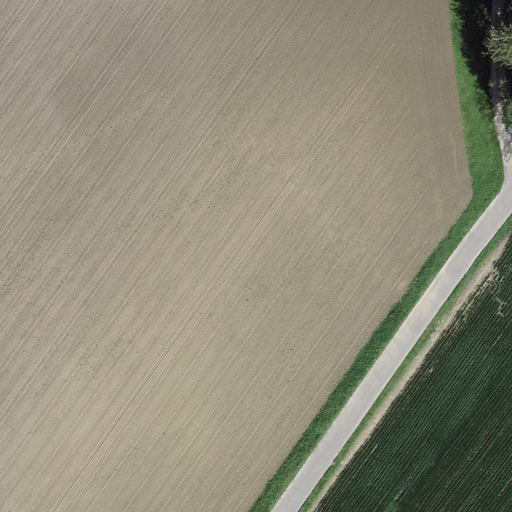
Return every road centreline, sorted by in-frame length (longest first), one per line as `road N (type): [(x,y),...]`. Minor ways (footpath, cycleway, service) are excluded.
road 1 (unclassified): [(511,188),(279,511)]
road 2 (track): [(511,181),(498,115),(496,0)]
